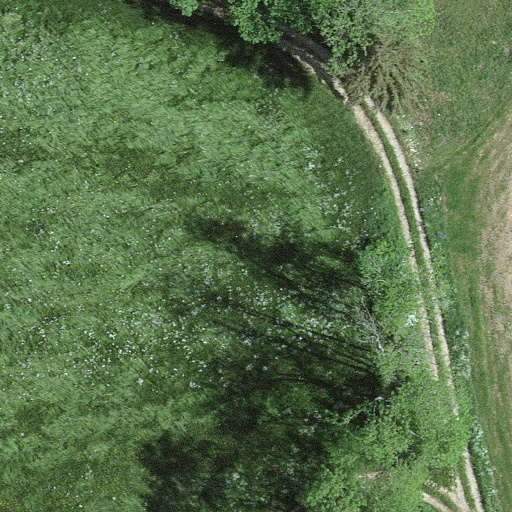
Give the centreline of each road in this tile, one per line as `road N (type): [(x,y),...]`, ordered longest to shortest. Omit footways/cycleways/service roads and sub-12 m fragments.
road 1 (track): [(475,511),(398,179),(305,53),(156,0)]
road 2 (track): [(308,511),(363,476),(459,511)]
